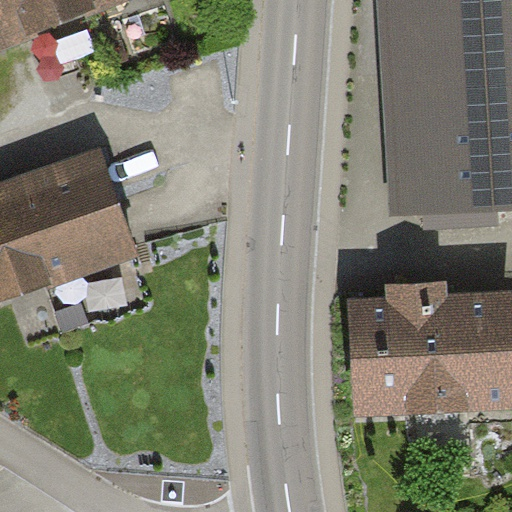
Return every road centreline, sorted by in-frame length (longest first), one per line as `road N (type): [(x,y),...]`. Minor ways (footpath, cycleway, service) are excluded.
road 1 (secondary): [(300,0),(278,389),(291,511)]
road 2 (residential): [(0,443),(107,511)]
